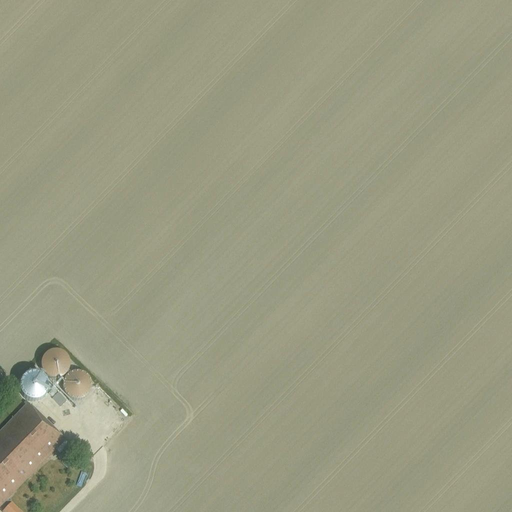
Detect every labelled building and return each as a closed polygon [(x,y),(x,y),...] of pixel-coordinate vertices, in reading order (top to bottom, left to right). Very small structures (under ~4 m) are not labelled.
[(55,382),(59,381),(63,379),(67,376),(69,372),(69,368),(69,363),(67,359),(63,356),(59,354),(55,354),(51,354),(47,356),(44,359),(42,363),(41,368),(42,372),(44,376),(47,379),(51,381),(55,382)] [(76,403),(80,402),(84,400),(87,397),(89,394),(90,389),(89,385),(87,381),(84,378),(80,376),(76,376),(72,376),(68,378),(65,381),(63,385),(63,389),(63,394),(65,397),(68,400),(72,402),(76,403)] [(59,393),(53,399),(61,407),(67,401),(59,393)] [(27,407),(0,434),(0,506),(50,456),(54,460),(69,444),(65,441),(27,403),(25,406),(27,407)] [(21,511),(12,503),(3,511),(21,511)]
